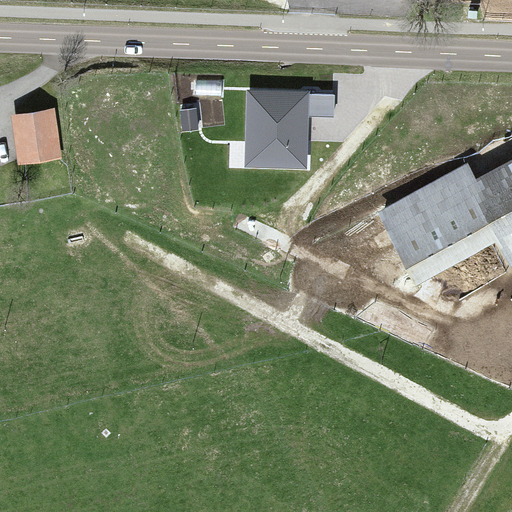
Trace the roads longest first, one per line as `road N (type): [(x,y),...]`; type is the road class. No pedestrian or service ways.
road 1 (secondary): [(511,55),(0,36)]
road 2 (track): [(511,347),(269,233),(426,52)]
